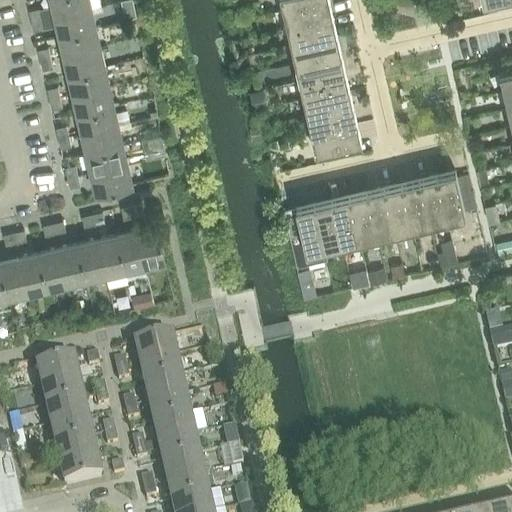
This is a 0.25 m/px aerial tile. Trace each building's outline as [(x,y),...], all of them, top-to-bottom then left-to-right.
[(90,0),(51,0),(55,15),(92,6),(90,0)] [(284,0),(286,8),(323,0),(284,0)] [(323,0),(286,8),(284,9),(288,27),(290,26),(332,17),(334,16),(330,0),(323,0)] [(511,6),(511,0),(496,0),(498,5),(498,9),(511,6)] [(92,6),(55,15),(59,34),(97,26),(92,6)] [(32,19),(43,17),(41,7),(30,9),(32,19)] [(290,26),(288,27),(292,45),(295,45),(336,35),(339,35),(334,16),(332,17),(290,26)] [(43,17),(32,19),(35,30),(45,27),(43,17)] [(64,54),(101,46),(97,26),(59,34),(64,54)] [(295,45),(292,45),(296,63),(299,62),(340,53),(342,52),(339,35),(336,35),(295,45)] [(69,74),(106,65),(101,46),(64,54),(69,74)] [(42,60),(52,57),(49,47),(39,50),(42,60)] [(299,62),(296,63),(300,80),(303,80),(344,70),(346,70),(342,52),(340,53),(299,62)] [(52,57),(42,60),(44,70),(54,68),(52,57)] [(73,93),(110,85),(106,65),(69,74),(73,93)] [(511,69),(502,72),(500,73),(504,91),(506,90),(511,88),(511,69)] [(303,80),(300,80),(304,98),(307,97),(348,88),(350,87),(346,70),(344,70),(303,80)] [(78,113),(115,105),(110,85),(73,93),(78,113)] [(51,99),(61,97),(59,87),(48,89),(51,99)] [(307,97),(304,98),(308,115),(311,115),(352,105),(354,105),(350,87),(348,88),(307,97)] [(257,90),(250,92),(254,109),(261,108),(267,106),(263,89),(257,90)] [(61,97),(51,99),(53,110),(63,107),(61,97)] [(82,133),(120,124),(118,119),(115,105),(78,113),(82,133)] [(311,115),(308,115),(312,133),(315,132),(356,123),(358,122),(354,105),(352,105),(311,115)] [(378,106),(365,106),(366,129),(379,128),(378,106)] [(130,122),(120,124),(121,130),(132,127),(131,122),(130,122)] [(315,132),(312,133),(317,152),(319,151),(323,150),(348,144),(360,142),(362,141),(358,122),(356,123),(315,132)] [(120,124),(82,133),(87,152),(124,144),(121,130),(120,124)] [(60,138),(70,136),(67,125),(57,128),(60,138)] [(251,128),(250,128),(252,140),(254,140),(261,138),(260,126),(251,128)] [(162,135),(143,140),(147,158),(166,153),(162,135)] [(70,136),(60,138),(62,148),(72,146),(70,136)] [(92,172),(129,164),(124,144),(87,152),(92,172)] [(348,144),(323,150),(325,160),(351,155),(348,144)] [(92,172),(97,192),(133,184),(129,164),(92,172)] [(69,178),(79,175),(77,165),(66,167),(69,178)] [(456,168),(437,172),(438,175),(447,216),(448,218),(466,214),(466,211),(465,209),(457,175),(456,170),(456,168)] [(487,169),(477,171),(480,184),(489,182),(487,169)] [(437,172),(420,176),(421,179),(430,220),(431,222),(448,218),(447,216),(438,175),(437,172)] [(468,172),(457,175),(465,209),(477,206),(468,172)] [(79,175),(69,178),(71,188),(81,186),(79,175)] [(420,176),(403,180),(403,183),(413,224),(413,226),(431,222),(430,220),(421,179),(420,176)] [(403,180),(385,184),(386,187),(395,228),(396,230),(413,226),(413,224),(403,183),(403,180)] [(385,184),(367,189),(368,191),(378,232),(378,234),(380,242),(398,238),(396,230),(395,228),(386,187),(385,184)] [(488,186),(481,188),(483,197),(490,196),(488,186)] [(367,189),(350,193),(350,195),(360,236),(361,238),(378,234),(378,232),(368,191),(367,189)] [(350,193),(332,197),(333,199),(342,240),(343,243),(361,238),(360,236),(350,195),(350,193)] [(332,197),(315,201),(315,203),(325,244),(325,247),(343,243),(342,240),(333,199),(332,197)] [(300,219),(288,222),(298,265),(328,258),(325,247),(325,244),(315,203),(315,201),(297,205),(297,207),(300,219)] [(132,204),(134,214),(144,212),(142,202),(132,204)] [(498,213),(496,203),(485,206),(487,215),(498,213)] [(134,214),(132,204),(121,206),(124,216),(134,214)] [(93,213),(95,223),(105,221),(103,211),(93,213)] [(95,223),(93,213),(82,215),(85,226),(95,223)] [(51,223),(53,233),(66,230),(63,220),(51,223)] [(53,233),(51,223),(39,226),(41,236),(53,233)] [(158,223),(137,228),(146,265),(166,260),(158,223)] [(118,232),(126,269),(146,265),(137,228),(118,232)] [(15,231),(17,241),(27,239),(25,229),(15,231)] [(17,241),(15,231),(4,234),(7,244),(17,241)] [(126,269),(118,232),(98,237),(107,274),(126,269)] [(107,274),(98,237),(79,241),(87,278),(107,274)] [(511,239),(496,242),(499,253),(511,250),(511,239)] [(87,278),(79,241),(59,246),(67,283),(87,278)] [(67,283),(59,246),(39,250),(48,287),(67,283)] [(454,248),(438,251),(441,266),(442,267),(447,265),(451,264),(457,263),(457,262),(454,248)] [(48,287),(39,250),(20,255),(28,292),(48,287)] [(28,292),(20,255),(0,259),(8,296),(28,292)] [(438,257),(429,259),(431,268),(440,266),(438,257)] [(0,298),(8,296),(0,259),(0,298)] [(402,263),(391,266),(393,277),(405,274),(402,263)] [(383,267),(368,271),(371,282),(371,283),(381,281),(386,279),(383,267)] [(353,287),(358,285),(370,283),(367,269),(349,273),(353,287)] [(150,291),(132,295),(135,308),(153,304),(150,291)] [(500,321),(488,323),(490,330),(502,328),(500,321)] [(511,327),(490,333),(493,347),(511,343),(511,327)] [(136,343),(140,364),(177,355),(172,335),(136,343)] [(97,352),(87,355),(89,366),(99,363),(97,352)] [(140,364),(145,383),(182,375),(177,355),(140,364)] [(117,369),(127,367),(124,357),(115,359),(117,369)] [(38,366),(42,386),(79,378),(75,358),(38,366)] [(127,367),(117,369),(120,379),(129,377),(127,367)] [(511,377),(510,370),(500,373),(502,383),(511,380),(511,377)] [(145,383),(149,403),(186,394),(182,375),(145,383)] [(42,386),(47,406),(84,397),(79,378),(42,386)] [(96,394),(106,392),(104,382),(94,384),(96,394)] [(511,382),(502,385),(506,400),(511,398),(511,382)] [(106,392),(96,394),(99,405),(109,403),(106,392)] [(149,403),(154,423),(191,414),(186,394),(149,403)] [(126,408),(135,406),(132,396),(124,398),(126,408)] [(47,406),(51,426),(88,417),(84,397),(47,406)] [(135,406),(126,408),(129,419),(137,416),(135,406)] [(154,423),(159,442),(195,434),(191,414),(154,423)] [(222,433),(238,432),(236,415),(220,417),(222,433)] [(51,426),(56,445),(93,436),(88,417),(51,426)] [(105,434),(115,432),(113,421),(103,423),(105,434)] [(115,432),(105,434),(107,444),(118,442),(115,432)] [(159,442),(163,462),(200,453),(195,434),(159,442)] [(98,456),(93,436),(56,445),(61,465),(98,456)] [(135,448),(144,446),(142,436),(133,438),(135,448)] [(239,445),(230,447),(234,466),(243,464),(239,445)] [(144,446),(135,448),(138,457),(147,455),(144,446)] [(163,462),(168,481),(204,473),(200,453),(163,462)] [(98,456),(61,465),(65,485),(102,476),(98,456)] [(114,473),(125,471),(122,461),(112,463),(114,473)] [(240,466),(232,468),(233,475),(242,473),(240,466)] [(168,481),(172,501),(209,493),(204,473),(168,481)] [(144,487),(153,485),(151,474),(142,477),(144,487)] [(153,485),(144,487),(147,497),(156,495),(153,485)] [(248,486),(236,489),(240,506),(252,503),(248,486)] [(213,511),(209,493),(172,501),(174,511),(213,511)]
